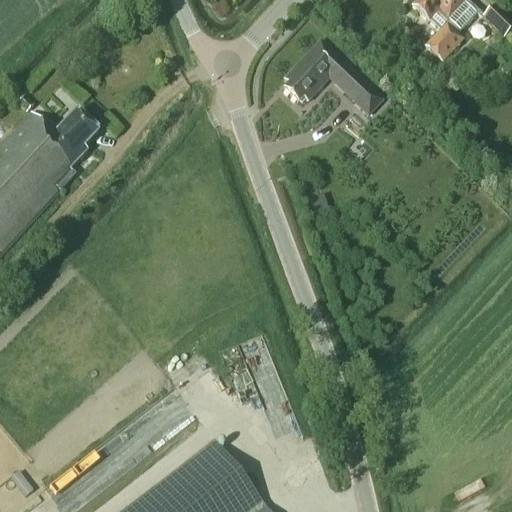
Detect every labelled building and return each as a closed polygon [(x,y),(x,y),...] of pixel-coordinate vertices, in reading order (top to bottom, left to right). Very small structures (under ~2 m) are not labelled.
[(419,0),(411,9),(428,24),(440,34),(425,50),(441,65),(462,43),(456,37),(476,16),(481,21),(484,19),(466,3),(469,0),(468,0),(419,0)] [(484,19),(481,21),(502,42),(511,31),(511,25),(494,8),(484,19)] [(306,105),(328,82),(353,105),(367,89),(319,44),(283,83),(288,87),(283,92),(297,106),(302,101),(306,105)] [(34,107),(24,99),(16,107),(26,116),(34,107)] [(99,135),(76,114),(54,137),(32,116),(0,149),(0,259),(61,195),(60,194),(75,178),(71,173),(88,154),(84,150),(99,135)] [(143,413),(50,489),(68,511),(73,511),(195,412),(178,391),(171,396),(178,405),(153,425),(143,413)] [(292,412),(280,417),(289,436),(301,430),(292,412)] [(267,511),(216,446),(130,511),(267,511)]
